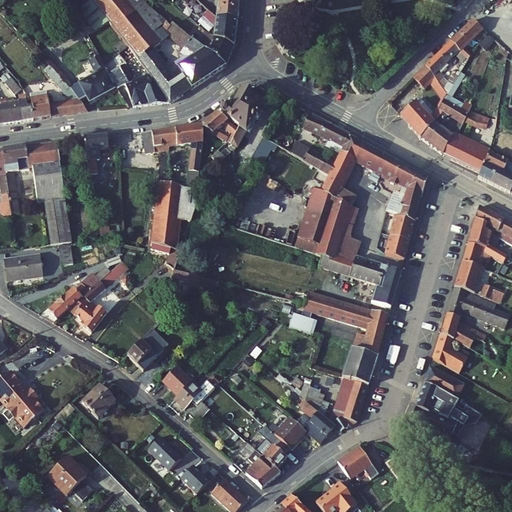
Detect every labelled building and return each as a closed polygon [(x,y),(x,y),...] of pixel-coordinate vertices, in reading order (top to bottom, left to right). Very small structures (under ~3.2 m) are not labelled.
[(95,0),(96,1),(131,50),(136,58),(145,62),(157,53),(177,39),(183,34),(148,0),(95,0)] [(225,0),(223,19),(243,21),(244,0),(225,0)] [(472,18),(450,39),(463,53),(469,59),(472,52),(465,44),(483,27),(472,18)] [(223,19),(220,37),(239,49),(243,21),(223,19)] [(145,62),(148,75),(170,105),(233,68),(198,39),(188,31),(183,34),(177,39),(191,51),(194,49),(202,56),(174,74),(157,53),(145,62)] [(203,34),(198,39),(233,68),(239,49),(220,37),(213,48),(213,43),(203,34)] [(425,63),(437,76),(444,84),(449,79),(443,72),(463,53),(450,39),(425,63)] [(112,64),(129,51),(125,45),(108,59),(112,64)] [(131,50),(118,68),(111,73),(120,88),(126,86),(132,110),(170,105),(148,75),(135,80),(128,65),(136,58),(131,50)] [(437,76),(425,63),(413,75),(424,88),(431,81),(437,76)] [(109,69),(74,90),(84,101),(91,98),(94,103),(120,88),(111,73),(109,69)] [(31,74),(41,85),(46,81),(35,70),(31,74)] [(431,81),(447,98),(450,91),(444,84),(437,76),(431,81)] [(0,81),(0,84),(3,91),(10,88),(8,85),(4,80),(0,81)] [(73,98),(63,100),(66,117),(93,113),(84,101),(74,90),(66,81),(62,85),(73,98)] [(10,88),(19,100),(23,97),(13,82),(8,85),(10,88)] [(0,84),(0,101),(12,125),(32,122),(28,103),(11,106),(3,91),(0,84)] [(51,107),(43,108),(45,120),(66,117),(63,100),(58,94),(54,95),(53,92),(49,92),(51,107)] [(252,128),(251,130),(240,146),(246,149),(263,121),(267,116),(272,108),(264,103),(265,102),(263,100),(264,99),(254,93),(253,94),(251,93),(240,110),(234,106),(228,111),(252,128)] [(398,112),(418,135),(440,109),(434,103),(425,111),(413,98),(398,112)] [(418,135),(443,156),(453,135),(437,121),(444,113),(463,121),(470,105),(471,102),(461,98),(458,103),(447,98),(440,109),(418,135)] [(0,126),(12,125),(0,101),(0,126)] [(40,101),(28,103),(32,122),(45,120),(43,108),(40,101)] [(498,118),(470,105),(463,121),(485,130),(481,140),(492,146),(498,118)] [(214,122),(211,123),(214,129),(223,135),(233,127),(242,133),(236,143),(240,146),(251,130),(226,113),(214,122)] [(363,146),(310,122),(305,134),(328,143),(341,150),(339,156),(355,164),(363,146)] [(211,123),(160,130),(162,149),(178,148),(201,146),(198,173),(202,173),(202,178),(197,178),(196,186),(207,187),(208,178),(214,129),(211,123)] [(443,156),(482,174),(490,153),(491,150),(454,133),(453,135),(443,156)] [(123,135),(93,139),(98,172),(106,171),(105,159),(110,159),(109,150),(124,148),(123,135)] [(154,145),(147,146),(146,135),(143,135),(144,155),(154,154),(154,145)] [(270,147),(281,153),(286,146),(275,139),(270,147)] [(65,142),(11,149),(17,189),(26,188),(23,175),(27,175),(27,170),(41,168),(43,185),(72,181),(65,142)] [(341,150),(328,143),(325,149),(339,156),(341,150)] [(290,156),(329,180),(334,168),(298,145),(290,156)] [(412,172),(363,146),(355,164),(403,190),(412,172)] [(11,149),(0,150),(0,174),(8,173),(11,192),(18,191),(17,189),(11,149)] [(481,179),(511,193),(511,163),(490,153),(482,174),(481,179)] [(342,193),(355,164),(339,156),(334,168),(329,180),(323,197),(338,203),(342,193)] [(179,169),(165,171),(166,180),(160,249),(187,251),(189,226),(192,185),(181,184),(179,169)] [(426,179),(412,172),(403,190),(406,192),(405,199),(400,197),(399,204),(405,205),(402,221),(414,223),(420,198),(422,198),(426,179)] [(220,182),(208,178),(207,187),(205,202),(213,204),(220,182)] [(82,243),(72,181),(43,185),(47,204),(55,203),(62,245),(82,243)] [(196,186),(192,185),(189,226),(197,227),(205,203),(205,202),(207,187),(196,186)] [(358,199),(342,193),(338,203),(354,209),(358,199)] [(323,197),(317,194),(296,239),(317,248),(338,203),(323,197)] [(400,197),(394,194),(383,216),(391,218),(397,203),(400,197)] [(354,209),(338,203),(317,248),(315,252),(316,253),(352,265),(354,256),(342,252),(348,240),(341,237),(354,209)] [(399,204),(397,203),(391,218),(402,221),(405,205),(399,204)] [(511,220),(488,207),(484,221),(497,227),(509,233),(511,226),(511,220)] [(361,213),(354,209),(341,237),(348,240),(361,213)] [(391,218),(383,216),(374,250),(405,260),(414,223),(402,221),(391,218)] [(484,221),(478,243),(497,248),(495,254),(507,261),(511,263),(511,255),(504,251),(508,242),(493,235),(497,227),(484,221)] [(511,226),(509,233),(497,227),(493,235),(508,242),(511,244),(511,226)] [(362,247),(348,240),(342,252),(354,256),(358,257),(362,247)] [(478,243),(472,262),(490,269),(495,254),(497,248),(478,243)] [(83,244),(71,246),(73,265),(85,264),(83,244)] [(362,247),(358,257),(368,260),(383,265),(403,271),(405,260),(374,250),(362,247)] [(313,265),(349,274),(352,265),(316,253),(313,265)] [(52,254),(16,258),(19,279),(54,274),(52,254)] [(358,257),(354,256),(352,265),(349,274),(364,278),(368,260),(358,257)] [(364,278),(379,282),(383,265),(368,260),(364,278)] [(511,263),(507,261),(503,274),(509,276),(511,269),(511,263)] [(472,262),(464,290),(484,298),(493,270),(490,269),(472,262)] [(110,282),(83,305),(89,309),(87,311),(99,321),(97,322),(106,330),(122,309),(114,303),(112,305),(104,299),(139,271),(133,264),(121,274),(110,282)] [(394,307),(403,271),(383,265),(379,282),(378,287),(373,285),(371,293),(376,294),(374,302),(394,307)] [(110,282),(121,274),(116,268),(106,276),(110,282)] [(59,307),(67,317),(83,305),(110,282),(106,276),(102,272),(59,307)] [(464,290),(456,317),(470,321),(473,311),(511,327),(511,312),(511,313),(511,311),(511,308),(494,302),(484,298),(464,290)] [(511,295),(498,290),(494,302),(511,308),(511,295)] [(304,304),(297,302),(296,307),(302,308),(308,310),(370,327),(374,309),(307,291),(304,304)] [(290,311),(286,326),(307,335),(312,317),(306,315),(308,310),(302,308),(301,314),(290,311)] [(389,313),(374,309),(370,327),(384,331),(389,313)] [(456,317),(451,338),(480,353),(488,337),(468,326),(470,321),(456,317)] [(0,350),(5,356),(20,342),(0,319),(0,350)] [(470,321),(468,326),(488,337),(490,332),(470,321)] [(370,327),(368,335),(382,338),(384,331),(370,327)] [(172,335),(166,330),(141,357),(158,372),(171,357),(160,348),(172,335)] [(378,353),(382,338),(368,335),(353,330),(349,346),(378,353)] [(480,353),(451,338),(443,362),(467,375),(480,353)] [(370,382),(378,353),(349,346),(341,374),(348,376),(357,379),(370,382)] [(35,423),(55,406),(46,395),(47,394),(48,390),(45,386),(40,386),(39,387),(31,378),(30,379),(21,368),(13,375),(4,364),(0,367),(0,386),(3,384),(12,395),(11,396),(19,405),(24,400),(31,408),(26,413),(35,423)] [(442,366),(437,390),(458,401),(481,417),(473,384),(442,366)] [(206,383),(190,368),(177,383),(193,397),(206,383)] [(341,374),(339,374),(332,401),(327,418),(339,427),(341,430),(339,423),(339,422),(340,420),(341,420),(344,420),(345,421),(351,427),(358,421),(370,382),(357,379),(348,376),(341,374)] [(226,375),(220,381),(227,387),(233,381),(226,375)] [(301,380),(297,393),(307,401),(327,418),(332,401),(320,398),(323,386),(301,380)] [(193,397),(189,401),(199,410),(207,402),(211,406),(216,400),(227,387),(220,381),(213,389),(206,383),(193,397)] [(114,384),(96,401),(112,418),(130,401),(114,384)] [(437,390),(430,411),(439,415),(463,428),(475,425),(481,417),(458,401),(437,390)] [(31,408),(24,400),(19,405),(18,406),(25,414),(26,413),(31,408)] [(223,406),(216,400),(211,406),(203,415),(210,421),(223,406)] [(315,418),(305,429),(311,434),(323,445),(339,427),(327,418),(307,401),(303,407),(315,418)] [(75,420),(87,408),(81,403),(65,418),(73,425),(77,422),(75,420)] [(434,428),(453,446),(463,428),(439,415),(430,411),(423,420),(437,424),(434,428)] [(295,420),(280,437),(295,451),(311,434),(305,429),(295,420)] [(344,432),(351,427),(345,421),(344,420),(341,420),(340,420),(339,422),(339,423),(341,430),(344,432)] [(278,446),(268,458),(283,471),(293,460),(290,457),(295,451),(280,437),(269,427),(263,433),(278,446)] [(278,446),(263,433),(259,438),(270,447),(264,454),(268,458),(278,446)] [(160,437),(147,451),(169,472),(182,458),(160,437)] [(261,468),(252,478),(266,491),(286,475),(283,471),(268,458),(264,454),(255,446),(247,455),(261,468)] [(341,463),(352,477),(365,467),(374,477),(382,471),(362,446),(341,463)] [(63,490),(66,490),(72,495),(77,490),(87,500),(98,490),(87,479),(91,476),(71,456),(60,468),(57,465),(47,475),(52,480),(54,478),(57,481),(58,484),(59,487),(61,489),(63,490)] [(209,467),(203,474),(193,466),(180,481),(197,496),(216,474),(209,467)] [(222,481),(209,495),(227,511),(234,511),(246,502),(222,481)] [(322,511),(338,511),(339,511),(348,511),(358,505),(340,482),(315,502),(322,511)] [(307,511),(290,496),(279,506),(285,511),(307,511)]
